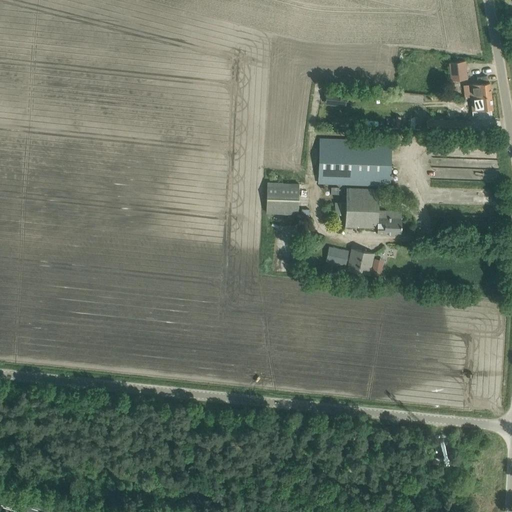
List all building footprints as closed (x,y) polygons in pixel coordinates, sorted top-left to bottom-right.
[(448,63),(451,80),(466,78),(464,60),(448,63)] [(469,84),(470,96),(491,94),(489,82),(487,82),(486,76),(476,77),(477,83),(469,84)] [(330,103),(330,104),(345,105),(346,91),(331,90),(330,103)] [(491,94),(470,96),(472,110),(473,115),(478,114),(478,118),(491,116),(490,108),(492,108),(491,94)] [(471,121),(428,119),(427,130),(470,132),(471,121)] [(318,183),(380,185),(390,185),(391,141),(320,139),(318,183)] [(267,182),(266,214),(298,214),(299,183),(267,182)] [(375,233),(391,234),(401,234),(401,217),(401,211),(378,210),(379,189),(345,188),(344,226),(376,228),(375,233)] [(308,215),(308,209),(301,209),(301,215),(302,216),(302,218),(309,219),(309,216),(308,215)] [(328,246),(325,262),(345,267),(349,250),(328,246)] [(351,248),(346,269),(368,274),(373,253),(351,248)]
